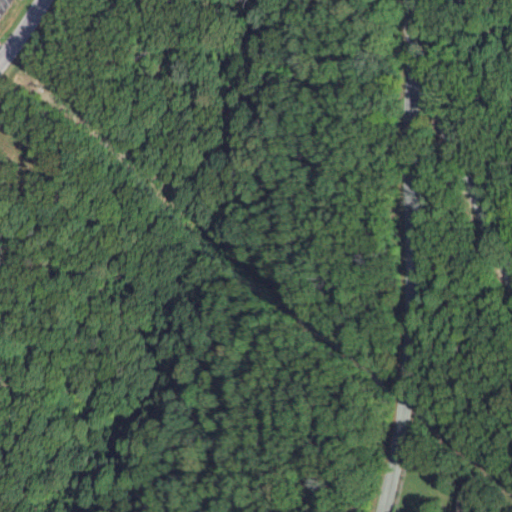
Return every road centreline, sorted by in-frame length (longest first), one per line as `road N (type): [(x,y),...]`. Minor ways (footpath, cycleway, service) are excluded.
road 1 (residential): [(382,511),(412,362),(413,72),(422,0)]
road 2 (residential): [(413,72),(444,124),(511,284)]
